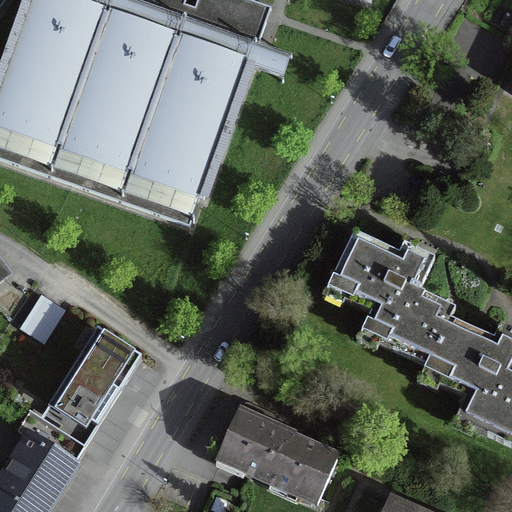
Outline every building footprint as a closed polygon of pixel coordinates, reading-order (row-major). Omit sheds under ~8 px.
[(200,200),(204,201),(249,74),(253,63),(257,49),(265,25),(271,9),(245,0),(0,0),(0,9),(4,4),(6,0),(30,0),(0,85),(0,160),(72,186),(190,228),(200,200)] [(422,379),(455,310),(420,293),(435,260),(417,252),(414,258),(403,253),(401,257),(355,235),(327,294),(372,315),(362,337),(427,368),(422,379)] [(49,345),(70,311),(47,296),(25,330),(49,345)] [(456,310),(455,310),(422,379),(467,400),(456,422),(511,448),(511,337),(508,344),(497,338),(495,342),(450,321),(456,310)] [(30,415),(84,450),(142,360),(98,332),(42,421),(30,414),(30,415)] [(0,511),(45,511),(84,450),(30,415),(18,433),(27,438),(0,481),(0,511)] [(269,429),(239,415),(230,434),(218,461),(251,476),(262,480),(318,505),(337,462),(294,442),(295,440),(284,435),(283,435),(286,429),(278,425),(277,425),(276,424),(275,424),(273,425),(272,425),(271,426),(270,427),(270,428),(269,429)] [(411,511),(391,503),(387,511),(411,511)]
